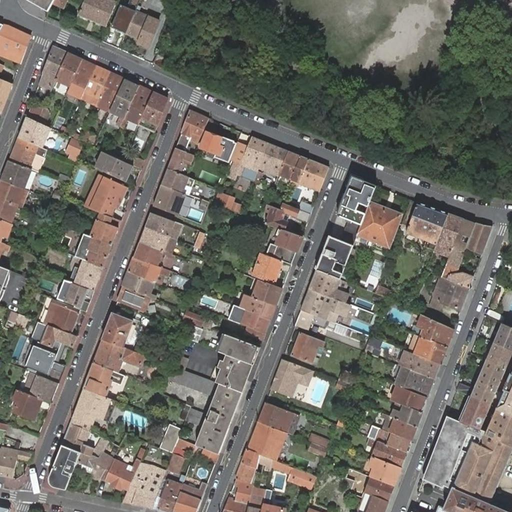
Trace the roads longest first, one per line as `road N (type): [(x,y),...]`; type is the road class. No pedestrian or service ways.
road 1 (residential): [(186,94),(28,497)]
road 2 (residential): [(211,511),(345,162)]
road 3 (residential): [(394,511),(505,216)]
road 4 (tertiary): [(186,94),(345,162)]
road 5 (tertiary): [(345,162),(505,216)]
road 6 (tertiary): [(46,29),(186,94)]
road 7 (residential): [(46,29),(0,150)]
